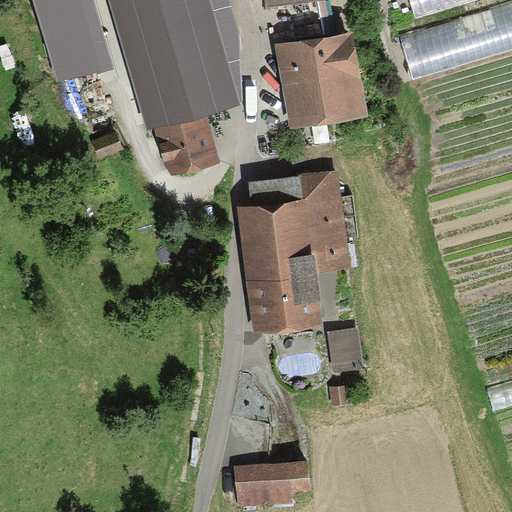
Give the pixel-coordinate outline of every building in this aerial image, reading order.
[(80,0),(42,0),(64,73),(99,63),(80,0)] [(202,106),(237,96),(209,0),(115,0),(152,124),(159,122),(173,169),(217,156),(202,106)] [(327,0),(269,0),(272,10),(327,0)] [(511,0),(398,34),(411,77),(511,46),(511,0)] [(410,0),(414,13),(458,0),(410,0)] [(347,40),(282,51),(295,129),(360,118),(347,40)] [(247,193),(267,338),(328,330),(317,249),(347,245),(338,180),(247,193)] [(329,336),(333,371),(361,368),(357,333),(329,336)] [(346,385),(330,387),(332,405),(348,404),(346,385)] [(307,461),(235,467),(238,505),(293,500),(292,493),(309,491),(307,461)]
